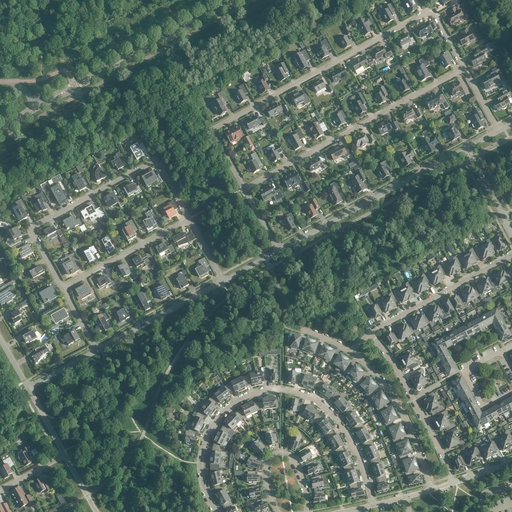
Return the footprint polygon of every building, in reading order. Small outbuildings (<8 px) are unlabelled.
[(417,9),(412,0),(406,0),(403,2),(406,6),(405,6),(407,9),(410,13),(417,9)] [(381,13),(387,23),(394,20),(392,17),(395,15),(390,5),(384,8),(386,10),(381,13)] [(448,10),(450,14),(451,16),(447,18),(451,25),(464,18),(460,10),(456,12),(454,7),(448,10)] [(364,19),(357,23),(359,26),(359,27),(362,32),(363,32),(365,36),(371,32),(368,26),(371,25),(368,18),(364,20),(364,19)] [(417,28),(415,29),(416,30),(415,33),(416,33),(418,33),(420,37),(422,38),(427,36),(428,35),(432,33),(432,31),(437,28),(434,23),(431,24),(432,26),(429,26),(427,22),(419,27),(417,27),(417,28)] [(467,28),(466,28),(460,32),(462,35),(461,35),(462,36),(458,39),(462,46),(466,44),(467,44),(468,44),(469,43),(469,42),(470,42),(474,40),(467,28)] [(412,38),(410,39),(409,39),(407,34),(401,37),(397,40),(397,39),(401,47),(408,43),(410,46),(415,43),(412,38)] [(351,45),(346,36),(339,40),(344,49),(351,45)] [(319,57),(320,56),(322,59),(329,55),(327,51),(327,50),(330,48),(326,40),(320,43),(322,45),(320,46),(319,47),(320,48),(317,50),(318,53),(317,53),(317,55),(318,56),(319,57)] [(376,49),(376,50),(372,53),(376,60),(377,59),(378,60),(382,58),(382,57),(385,55),(387,58),(392,55),(389,49),(386,51),(384,51),(382,47),(379,49),(378,49),(376,49)] [(485,47),(474,53),(472,54),(473,57),(469,59),(474,67),(478,64),(479,65),(480,66),(482,65),(482,64),(482,63),(486,60),(483,55),(488,53),(485,47)] [(310,59),(305,50),(302,52),(302,53),(294,58),(296,62),(295,63),(295,62),(294,63),(297,67),(298,66),(301,71),(302,70),(303,71),(307,68),(306,67),(308,67),(305,62),(310,59)] [(444,55),(442,57),(439,59),(441,63),(440,64),(440,65),(441,66),(442,67),(443,66),(444,69),(451,65),(449,61),(450,60),(452,59),(448,51),(444,54),(444,55)] [(368,55),(351,64),(355,71),(363,67),(365,70),(374,65),(371,59),(370,59),(368,55)] [(421,66),(416,68),(415,69),(421,81),(430,77),(427,71),(426,71),(426,69),(425,68),(430,65),(425,57),(418,61),(421,66)] [(275,72),(280,82),(288,78),(286,75),(289,73),(288,73),(289,72),(284,63),(278,66),(280,69),(275,72)] [(511,83),(501,65),(499,66),(502,72),(501,73),(509,88),(511,86),(511,83)] [(486,78),(481,81),(486,90),(490,87),(492,88),(494,87),(494,85),(500,82),(496,75),(502,72),(499,66),(489,72),(491,75),(490,76),(489,77),(487,78),(486,78)] [(347,75),(343,69),(331,75),(334,82),(347,75)] [(259,78),(261,81),(257,84),(259,87),(257,88),(261,94),(262,93),(262,94),(269,90),(265,82),(268,80),(265,75),(259,78)] [(399,79),(396,80),(396,81),(398,85),(397,85),(397,86),(398,88),(399,88),(402,93),(409,89),(406,83),(409,82),(405,75),(401,77),(403,81),(401,82),(400,79),(399,79)] [(325,88),(326,88),(322,80),(312,85),(316,93),(325,88)] [(459,82),(454,84),(448,88),(453,96),(463,91),(459,82)] [(243,85),(238,87),(240,91),(235,94),(240,104),(247,100),(244,95),(248,93),(243,85)] [(383,87),(380,88),(377,90),(378,92),(377,92),(377,93),(377,94),(375,95),(376,98),(376,99),(377,101),(378,101),(380,104),(386,100),(384,97),(385,96),(387,94),(383,87)] [(508,90),(498,95),(495,97),(497,102),(493,104),(494,106),(494,107),(495,108),(496,109),(497,111),(501,109),(503,109),(506,108),(506,106),(510,104),(507,99),(508,98),(511,96),(508,90)] [(224,106),(225,106),(226,106),(224,103),(228,101),(223,92),(217,94),(220,99),(212,104),(213,105),(211,106),(213,109),(215,108),(216,111),(217,110),(220,115),(221,114),(221,115),(222,115),(224,114),(225,113),(224,112),(227,111),(224,106)] [(303,103),(304,103),(305,105),(310,102),(306,95),(303,97),(300,92),(291,97),(293,100),(292,100),(292,101),(293,104),(294,104),(295,104),(296,107),(303,103)] [(356,96),(359,102),(353,105),(359,116),(366,111),(363,105),(366,104),(360,93),(356,96)] [(443,96),(439,98),(437,94),(424,101),(430,111),(434,108),(438,106),(442,104),(445,110),(449,107),(443,96)] [(476,100),(474,95),(468,99),(470,104),(476,100)] [(279,104),(266,111),(270,117),(274,115),(275,116),(278,114),(278,113),(283,110),(279,104)] [(411,108),(408,110),(401,114),(404,120),(408,118),(408,119),(409,120),(410,120),(412,119),(412,118),(412,117),(412,116),(415,115),(414,114),(416,113),(419,118),(422,116),(418,109),(415,111),(415,112),(414,113),(411,108)] [(472,124),(472,126),(473,128),(474,128),(475,127),(477,130),(484,126),(481,122),(484,120),(478,109),(473,112),(475,116),(470,118),(473,124),(472,124)] [(334,124),(335,124),(336,123),(338,127),(345,123),(343,119),(343,118),(345,117),(342,110),(335,114),(335,115),(336,115),(333,117),(335,120),(334,121),(333,122),(334,124)] [(453,114),(446,118),(449,124),(456,120),(453,114)] [(260,124),(262,123),(263,126),(267,124),(264,118),(260,120),(258,121),(256,116),(252,118),(251,118),(251,119),(250,120),(249,119),(249,120),(245,122),(249,130),(260,124)] [(387,121),(382,124),(376,127),(381,135),(391,129),(392,128),(394,131),(399,128),(396,122),(391,125),(389,126),(387,121)] [(309,127),(311,132),(312,132),(313,134),(315,139),(316,139),(324,135),(317,123),(310,127),(309,127)] [(239,139),(243,137),(238,126),(233,129),(233,127),(232,128),(233,130),(230,131),(229,129),(228,130),(229,131),(224,133),(230,144),(235,141),(235,142),(239,140),(239,139)] [(457,132),(454,127),(446,132),(451,142),(460,137),(458,134),(457,132)] [(296,135),(290,138),(289,139),(291,143),(290,143),(292,147),(292,146),(295,151),(295,150),(300,148),(299,147),(302,145),(303,147),(303,146),(300,140),(304,138),(304,139),(304,138),(299,129),(294,132),(295,132),(296,135)] [(368,142),(369,141),(371,144),(375,141),(372,135),(367,138),(367,139),(364,134),(353,140),(357,148),(360,146),(360,147),(361,147),(362,148),(363,148),(365,147),(365,146),(366,145),(367,144),(366,144),(369,142),(368,142)] [(252,146),(253,145),(248,137),(244,139),(248,148),(249,148),(252,146)] [(428,139),(421,143),(428,155),(435,151),(432,146),(434,145),(438,143),(435,137),(430,141),(428,139)] [(137,144),(130,148),(136,160),(144,156),(142,152),(146,150),(142,143),(138,145),(137,144)] [(275,148),(274,148),(268,152),(274,162),(280,159),(278,154),(282,152),(279,146),(275,148)] [(342,146),(338,148),(329,153),(331,156),(331,157),(332,157),(334,161),(342,156),(344,159),(352,154),(348,148),(344,150),(342,146)] [(406,154),(405,153),(398,157),(404,167),(411,164),(409,159),(415,156),(412,150),(406,154)] [(124,167),(122,164),(121,161),(125,159),(122,154),(120,154),(119,152),(115,155),(116,157),(114,158),(115,160),(111,162),(111,161),(110,162),(114,168),(116,167),(118,171),(124,167)] [(260,170),(258,166),(258,165),(261,163),(255,153),(251,155),(253,160),(251,161),(251,162),(251,163),(248,164),(250,168),(249,168),(249,169),(250,171),(251,171),(252,171),(253,173),(260,170)] [(99,181),(98,181),(97,182),(103,179),(105,178),(106,178),(104,174),(103,174),(99,166),(100,165),(102,164),(103,164),(103,163),(103,164),(104,164),(98,154),(92,157),(93,157),(93,156),(98,165),(97,165),(96,166),(95,167),(94,169),(94,170),(93,172),(93,173),(94,175),(94,176),(95,177),(95,178),(96,179),(97,180),(99,181)] [(324,161),(321,163),(319,159),(314,161),(315,161),(312,163),(312,162),(307,165),(311,171),(315,169),(315,170),(319,168),(319,167),(322,165),(324,169),(328,167),(324,161)] [(379,173),(379,174),(379,175),(380,176),(381,176),(383,179),(389,176),(386,170),(389,168),(385,161),(380,164),(383,168),(378,170),(379,173)] [(361,170),(357,173),(355,173),(357,177),(349,181),(354,188),(357,194),(366,189),(362,182),(367,180),(361,170)] [(286,176),(282,179),(288,189),(293,186),(293,187),(297,185),(296,185),(301,182),(295,171),(291,174),(290,173),(289,173),(290,175),(287,176),(286,175),(286,176)] [(153,173),(153,172),(148,175),(149,175),(147,176),(142,179),(146,186),(147,186),(148,187),(149,187),(150,187),(150,186),(150,185),(150,184),(157,180),(159,184),(162,182),(162,183),(163,182),(159,175),(155,177),(153,173)] [(78,174),(72,178),(75,183),(73,183),(76,187),(77,187),(80,192),(86,188),(83,183),(81,180),(81,179),(78,174)] [(62,180),(59,175),(51,179),(54,185),(62,180)] [(306,182),(302,184),(307,193),(311,190),(306,182)] [(336,191),(337,191),(340,189),(336,182),(330,185),(332,189),(327,192),(329,196),(329,197),(331,201),(332,201),(334,206),(342,201),(336,191)] [(133,183),(131,185),(123,189),(128,198),(133,195),(133,194),(135,193),(136,195),(142,191),(139,186),(135,188),(135,187),(136,187),(136,186),(136,185),(135,185),(134,185),(133,183)] [(68,200),(59,185),(52,188),(50,189),(59,205),(68,200)] [(267,187),(258,192),(264,202),(275,196),(278,201),(284,197),(280,189),(275,192),(271,185),(267,187)] [(34,195),(38,201),(38,203),(34,205),(38,213),(43,210),(43,211),(47,209),(44,204),(47,202),(45,197),(44,198),(44,197),(44,196),(41,191),(34,195)] [(109,195),(103,198),(107,205),(109,205),(112,207),(118,203),(120,207),(125,205),(120,196),(116,199),(113,194),(110,196),(109,195)] [(13,216),(19,221),(19,220),(20,222),(27,218),(23,211),(27,209),(21,199),(15,203),(18,207),(13,210),(15,213),(13,216)] [(310,202),(312,205),(304,209),(306,213),(307,212),(310,219),(317,215),(315,210),(319,208),(315,199),(310,202)] [(164,210),(161,211),(164,217),(167,216),(169,219),(176,215),(174,211),(177,209),(173,201),(168,204),(169,206),(164,209),(164,210)] [(85,211),(81,213),(84,219),(89,217),(89,218),(96,214),(99,219),(105,215),(100,207),(95,210),(93,206),(90,208),(90,207),(85,210),(85,211)] [(147,224),(146,225),(145,226),(146,227),(146,228),(148,228),(149,228),(151,232),(155,229),(157,227),(154,221),(157,220),(152,210),(148,212),(149,212),(146,214),(149,220),(146,222),(145,222),(146,223),(147,224)] [(286,219),(286,220),(282,222),(284,225),(283,228),(286,229),(288,231),(291,230),(292,230),(292,229),(295,227),(292,222),(295,220),(291,213),(287,216),(288,219),(287,220),(286,219)] [(68,219),(63,222),(67,229),(70,228),(71,229),(75,227),(75,228),(78,226),(80,228),(79,228),(82,233),(87,230),(84,225),(83,226),(79,219),(76,220),(74,216),(70,218),(70,219),(68,220),(68,219)] [(106,219),(101,222),(104,227),(109,224),(106,219)] [(136,228),(137,230),(138,230),(132,220),(125,224),(127,228),(122,231),(129,243),(132,240),(136,237),(132,231),(136,228)] [(56,232),(53,227),(51,228),(51,230),(47,229),(47,231),(44,232),(46,234),(45,237),(51,239),(59,235),(60,237),(63,236),(60,230),(56,232)] [(21,237),(17,228),(10,232),(12,235),(10,237),(9,236),(7,240),(7,241),(5,244),(9,247),(21,241),(19,238),(21,237)] [(189,243),(195,240),(192,234),(187,237),(186,233),(186,234),(184,235),(183,233),(172,239),(175,244),(174,242),(176,242),(178,248),(178,247),(189,243),(189,244),(190,244),(189,243)] [(102,241),(105,248),(106,251),(107,251),(109,254),(115,251),(113,248),(114,248),(113,246),(112,246),(112,245),(114,243),(114,244),(119,241),(116,235),(111,238),(113,242),(111,243),(110,241),(111,241),(108,236),(105,237),(106,239),(102,241)] [(499,238),(491,242),(496,251),(499,250),(499,251),(505,248),(506,247),(506,246),(506,245),(506,244),(505,244),(505,243),(504,243),(503,243),(502,244),(499,238)] [(496,251),(491,242),(483,247),(489,257),(494,254),(492,249),(494,248),(496,252),(496,251)] [(21,243),(13,247),(11,248),(13,253),(17,251),(22,259),(33,253),(29,246),(31,245),(29,246),(28,244),(24,247),(21,243)] [(167,248),(165,243),(161,245),(161,246),(159,247),(159,246),(155,248),(159,255),(165,252),(167,256),(170,254),(171,254),(170,253),(175,251),(172,245),(171,246),(168,248),(168,247),(167,248)] [(97,252),(94,246),(89,249),(89,250),(86,252),(84,256),(83,256),(83,257),(83,258),(84,258),(84,259),(89,262),(89,263),(95,260),(94,258),(92,258),(93,254),(97,252)] [(484,260),(489,257),(483,247),(480,248),(479,247),(478,247),(476,247),(475,247),(473,248),(478,257),(481,255),(484,260)] [(469,254),(466,256),(471,266),(477,263),(476,262),(479,261),(472,248),(471,249),(470,250),(469,251),(469,253),(469,254)] [(64,269),(64,270),(65,270),(66,270),(69,275),(72,273),(73,274),(75,273),(74,272),(78,270),(74,264),(79,262),(74,253),(72,254),(68,256),(68,255),(67,255),(66,255),(66,256),(65,257),(65,258),(67,264),(64,266),(64,267),(64,268),(64,269)] [(146,254),(147,256),(142,259),(141,258),(142,257),(141,257),(140,256),(133,260),(137,268),(144,264),(146,267),(151,264),(152,266),(155,265),(156,264),(155,264),(154,262),(154,261),(152,259),(152,258),(151,256),(149,253),(146,254)] [(457,255),(456,256),(461,265),(463,264),(466,269),(471,266),(466,256),(462,258),(462,257),(461,256),(460,255),(458,255),(457,255)] [(461,265),(456,256),(455,256),(456,256),(454,257),(453,258),(453,259),(453,261),(453,262),(450,264),(455,274),(460,271),(458,267),(461,265)] [(201,276),(202,278),(208,275),(207,273),(208,273),(205,267),(208,266),(204,259),(199,262),(201,266),(200,267),(196,270),(200,277),(201,276)] [(36,279),(36,278),(45,273),(43,269),(42,270),(40,267),(36,269),(33,264),(27,267),(32,277),(30,277),(31,278),(31,279),(32,279),(34,280),(35,280),(36,280),(36,279)] [(127,276),(128,276),(132,281),(137,278),(132,269),(129,271),(125,264),(118,268),(119,269),(116,271),(119,277),(124,275),(125,277),(127,276)] [(441,264),(440,265),(445,274),(447,272),(450,277),(455,274),(450,264),(446,266),(445,265),(444,264),(443,264),(441,264)] [(445,274),(440,265),(439,266),(438,267),(437,268),(437,269),(437,271),(434,272),(439,283),(445,280),(442,275),(445,274)] [(185,279),(185,278),(188,276),(185,270),(181,272),(183,275),(178,278),(176,280),(176,281),(175,281),(177,285),(178,284),(181,289),(189,285),(186,281),(185,279)] [(511,280),(507,271),(506,271),(508,274),(506,276),(503,271),(498,274),(504,284),(511,280)] [(439,283),(434,272),(426,277),(429,282),(432,281),(434,286),(439,283)] [(421,279),(418,281),(424,291),(429,288),(426,284),(429,282),(426,277),(424,273),(423,274),(422,275),(421,276),(421,278),(421,279)] [(504,284),(498,274),(493,277),(495,282),(493,283),(498,292),(496,288),(504,284)] [(101,278),(97,280),(100,284),(97,285),(100,289),(105,286),(104,285),(107,284),(107,285),(110,284),(111,286),(115,284),(112,277),(108,279),(107,276),(104,278),(103,276),(102,277),(103,277),(101,278)] [(487,279),(482,282),(487,292),(491,290),(491,291),(492,292),(493,293),(495,293),(496,293),(498,292),(493,283),(490,284),(487,279)] [(0,292),(15,283),(13,280),(0,288),(0,290),(1,292),(0,292)] [(164,280),(158,283),(161,287),(156,290),(154,292),(153,293),(156,298),(157,298),(160,297),(162,300),(163,300),(165,299),(165,298),(169,296),(165,289),(168,287),(164,280)] [(410,282),(409,282),(413,291),(416,290),(418,294),(424,291),(418,281),(415,283),(414,282),(412,281),(411,281),(410,282)] [(406,289),(403,291),(408,301),(414,298),(411,292),(413,291),(409,282),(408,282),(407,283),(406,284),(405,285),(405,286),(406,288),(406,289)] [(487,292),(482,282),(477,285),(477,286),(474,287),(481,300),(483,299),(484,298),(484,297),(484,295),(484,294),(487,292)] [(36,291),(36,292),(33,294),(33,293),(33,294),(35,298),(39,296),(40,299),(41,299),(41,298),(42,298),(45,303),(48,301),(48,302),(49,301),(56,297),(54,291),(55,291),(53,287),(52,287),(47,290),(45,287),(37,291),(36,291)] [(76,296),(79,301),(94,294),(91,289),(88,290),(88,289),(85,289),(84,287),(77,291),(79,295),(76,296)] [(481,300),(474,287),(476,291),(474,292),(471,288),(466,290),(472,301),(479,296),(481,300)] [(12,299),(15,297),(14,296),(16,295),(12,289),(11,290),(10,288),(0,294),(0,303),(1,304),(2,304),(3,305),(6,303),(7,304),(13,300),(12,299)] [(472,301),(466,290),(461,293),(463,298),(461,299),(459,296),(465,308),(466,308),(464,305),(472,301)] [(151,300),(146,291),(142,293),(141,293),(137,295),(141,302),(137,304),(141,310),(144,308),(145,311),(150,309),(147,303),(151,300)] [(403,304),(408,301),(403,291),(399,292),(398,291),(397,291),(396,291),(394,291),(393,292),(400,304),(402,303),(403,304)] [(389,298),(385,300),(391,310),(396,307),(394,303),(396,301),(392,292),(390,293),(389,294),(388,295),(388,297),(389,298)] [(465,308),(459,296),(456,297),(455,296),(450,299),(456,309),(459,307),(460,308),(461,309),(463,309),(464,309),(465,308)] [(375,301),(377,305),(382,314),(383,314),(381,310),(383,309),(386,313),(391,310),(385,300),(382,302),(381,301),(380,300),(378,300),(377,301),(375,301)] [(453,311),(448,300),(442,303),(443,304),(440,306),(447,318),(448,318),(449,317),(450,315),(450,314),(450,313),(453,311)] [(382,314),(377,305),(369,309),(373,315),(372,315),(371,316),(371,317),(371,318),(372,318),(372,319),(373,319),(374,319),(375,319),(380,316),(380,315),(382,314)] [(12,309),(12,310),(14,313),(11,315),(13,317),(11,318),(12,320),(15,324),(22,320),(20,316),(21,315),(18,311),(21,309),(19,306),(12,310),(12,309)] [(447,318),(440,306),(442,310),(440,311),(437,306),(432,309),(437,319),(441,317),(442,319),(443,319),(444,319),(446,319),(447,318)] [(69,318),(67,314),(68,314),(67,311),(66,312),(64,309),(59,311),(58,309),(59,308),(42,317),(45,324),(45,323),(44,320),(51,316),(52,319),(51,320),(53,322),(54,322),(55,325),(56,325),(61,322),(62,322),(63,322),(63,321),(68,318),(69,318)] [(492,325),(497,308),(485,315),(491,326),(492,325)] [(497,308),(492,325),(492,326),(503,320),(505,319),(504,318),(505,318),(502,313),(500,314),(497,308)] [(129,318),(124,309),(122,310),(121,310),(119,311),(119,312),(117,313),(122,322),(125,320),(126,319),(126,320),(129,318)] [(437,319),(432,309),(427,312),(429,317),(427,318),(425,314),(424,314),(431,327),(433,326),(434,325),(434,324),(434,323),(434,321),(437,319)] [(100,331),(104,330),(105,332),(110,329),(105,321),(108,320),(105,313),(102,315),(97,317),(99,320),(98,320),(97,320),(99,325),(98,325),(100,332),(100,331)] [(431,327),(424,314),(422,316),(421,315),(416,318),(422,328),(429,324),(431,327)] [(479,317),(480,317),(480,318),(486,328),(491,326),(485,315),(483,316),(483,315),(479,317)] [(480,318),(480,317),(475,320),(481,331),(486,328),(480,318)] [(422,328),(416,318),(411,321),(414,326),(411,328),(416,336),(417,336),(418,335),(419,334),(419,332),(418,330),(422,328)] [(481,331),(475,320),(470,323),(476,334),(481,331)] [(506,325),(503,320),(492,326),(495,331),(506,325)] [(476,334),(470,323),(457,330),(463,341),(476,334)] [(406,324),(401,327),(406,338),(414,333),(416,337),(416,336),(411,328),(408,329),(406,324)] [(509,330),(506,325),(495,331),(498,336),(509,330)] [(32,329),(31,326),(24,330),(27,335),(23,338),(26,343),(29,341),(30,342),(37,338),(34,333),(36,332),(34,328),(32,329)] [(406,338),(401,327),(395,330),(398,335),(395,336),(394,333),(393,333),(398,342),(406,338)] [(463,341),(457,330),(452,333),(458,344),(463,341)] [(511,336),(511,335),(509,330),(498,336),(501,342),(511,336)] [(69,335),(66,331),(58,335),(61,340),(64,339),(68,346),(73,343),(75,342),(80,340),(75,331),(70,333),(71,334),(69,335)] [(398,342),(393,333),(391,334),(390,333),(384,336),(384,337),(383,338),(383,339),(384,339),(384,340),(385,341),(386,341),(387,340),(390,346),(398,342)] [(458,344),(452,333),(447,335),(453,346),(458,344)] [(453,346),(447,335),(442,338),(448,349),(453,346)] [(297,350),(299,351),(301,345),(299,344),(300,338),(299,337),(295,336),(294,336),(293,341),(292,340),(291,344),(292,345),(291,349),(297,350)] [(448,349),(442,338),(430,345),(447,350),(448,349)] [(304,345),(301,345),(299,351),(302,352),(307,354),(312,341),(308,340),(306,340),(304,345)] [(316,343),(312,341),(307,354),(313,356),(315,357),(318,351),(315,350),(318,344),(316,343)] [(45,355),(47,353),(48,353),(49,353),(50,353),(50,354),(50,353),(45,344),(35,350),(36,350),(39,354),(32,358),(34,357),(34,358),(34,359),(33,359),(33,360),(34,361),(34,362),(35,362),(36,362),(37,363),(38,362),(41,359),(45,355)] [(447,350),(430,345),(433,351),(432,351),(435,357),(437,357),(444,352),(447,350)] [(321,352),(318,351),(315,357),(318,358),(323,361),(329,349),(325,347),(324,346),(321,352)] [(400,359),(403,364),(413,359),(411,355),(412,355),(413,354),(414,352),(414,351),(413,350),(413,348),(404,353),(405,356),(400,359)] [(333,351),(329,349),(323,361),(328,363),(331,365),(334,359),(331,357),(334,352),(333,351)] [(450,356),(447,350),(444,352),(437,357),(439,362),(450,356)] [(337,360),(334,359),(331,365),(333,366),(334,364),(339,368),(345,358),(342,356),(341,356),(340,355),(337,360)] [(453,361),(450,356),(439,362),(442,367),(453,361)] [(349,361),(345,358),(339,368),(344,371),(342,373),(345,374),(349,369),(346,367),(350,362),(349,361)] [(415,362),(413,359),(403,364),(405,369),(411,366),(412,369),(421,364),(421,363),(420,362),(418,361),(417,361),(416,361),(415,362)] [(456,366),(453,361),(442,367),(445,372),(456,366)] [(351,371),(349,369),(345,374),(347,376),(351,380),(353,378),(360,370),(357,367),(356,367),(355,366),(351,371)] [(459,372),(456,366),(445,372),(448,378),(459,372)] [(411,379),(414,384),(424,379),(422,375),(423,374),(424,373),(424,372),(423,370),(423,369),(410,376),(412,379),(411,379)] [(353,378),(351,380),(355,384),(357,386),(362,381),(360,379),(364,374),(363,373),(360,370),(353,378)] [(267,381),(266,371),(262,372),(256,374),(258,386),(260,385),(262,385),(262,384),(262,383),(264,383),(263,380),(267,380),(267,381)] [(270,371),(266,371),(267,381),(267,379),(270,379),(270,382),(272,382),(272,383),(273,383),(273,384),(274,384),(275,384),(276,384),(276,383),(277,383),(277,377),(278,377),(279,376),(279,375),(279,374),(279,373),(278,373),(278,372),(277,372),(277,371),(270,371)] [(298,383),(301,373),(296,373),(289,372),(289,373),(288,373),(287,374),(287,375),(287,376),(287,377),(287,378),(289,378),(288,384),(289,385),(290,385),(291,385),(292,385),(293,385),(293,383),(295,383),(295,381),(299,381),(298,383)] [(305,375),(301,373),(298,383),(299,383),(299,381),(302,383),(302,385),(303,386),(303,387),(304,387),(305,388),(306,388),(307,389),(311,377),(305,375)] [(258,386),(256,374),(250,375),(246,376),(249,385),(248,384),(252,383),(252,385),(254,385),(254,386),(256,386),(257,386),(258,386)] [(249,385),(246,376),(242,378),(236,380),(242,392),(242,391),(243,391),(244,390),(245,389),(244,388),(246,387),(245,385),(248,384),(249,385)] [(450,382),(454,388),(465,382),(461,376),(450,382)] [(317,379),(311,377),(307,389),(308,389),(309,390),(311,390),(311,388),(313,389),(314,387),(317,388),(317,389),(321,381),(317,379)] [(364,383),(362,381),(357,386),(360,388),(361,386),(365,391),(373,383),(370,380),(369,379),(364,383)] [(427,384),(424,379),(414,384),(416,390),(417,390),(417,391),(418,391),(419,391),(420,391),(420,390),(421,390),(421,389),(421,388),(421,387),(427,384)] [(242,392),(236,380),(231,383),(227,385),(232,393),(231,392),(234,390),(235,392),(237,392),(238,393),(239,393),(240,392),(241,392),(242,392)] [(325,384),(321,381),(317,389),(317,388),(321,391),(319,392),(321,393),(320,395),(321,396),(322,397),(323,397),(330,387),(325,384)] [(467,387),(465,382),(454,388),(457,393),(467,387)] [(376,386),(373,383),(365,391),(363,392),(367,396),(369,398),(374,394),(372,392),(377,388),(376,387),(376,386)] [(232,393),(227,385),(223,387),(219,391),(226,401),(227,400),(228,400),(229,399),(229,398),(228,397),(230,396),(228,394),(231,392),(232,393)] [(335,391),(330,387),(323,397),(324,398),(325,399),(327,400),(328,398),(329,399),(330,397),(333,400),(333,401),(339,394),(335,391)] [(470,392),(467,387),(457,393),(459,398),(470,392)] [(226,401),(219,391),(214,395),(210,398),(217,404),(216,403),(219,401),(220,403),(222,402),(223,403),(224,402),(225,402),(226,401)] [(473,397),(470,392),(459,398),(462,403),(473,397)] [(376,397),(374,394),(369,398),(371,401),(374,405),(385,398),(382,394),(382,395),(381,393),(376,397)] [(342,397),(339,394),(333,401),(334,400),(336,403),(334,404),(335,406),(334,407),(335,408),(336,409),(337,410),(346,402),(342,397)] [(424,401),(423,402),(424,402),(424,403),(424,404),(427,408),(437,403),(432,394),(429,395),(431,399),(428,401),(428,400),(427,400),(427,399),(426,399),(425,399),(425,400),(424,400),(424,401)] [(270,409),(268,397),(267,397),(265,397),(264,398),(264,399),(262,399),(263,402),(258,402),(260,410),(264,410),(270,409)] [(269,397),(268,397),(270,409),(276,408),(279,408),(279,409),(279,408),(278,398),(278,400),(275,400),(274,398),(273,398),(272,397),(270,397),(269,397)] [(476,402),(473,397),(462,403),(465,408),(476,402)] [(511,410),(511,400),(510,397),(498,404),(504,415),(511,410)] [(217,404),(210,398),(208,401),(204,405),(213,413),(214,413),(215,412),(215,411),(216,410),(215,409),(216,408),(214,406),(216,404),(217,404)] [(296,412),(299,413),(303,404),(302,405),(298,404),(298,402),(297,401),(297,400),(296,399),(295,399),(294,399),(293,398),(292,399),(291,405),(289,404),(289,405),(289,406),(288,406),(288,407),(288,408),(288,409),(290,409),(289,410),(296,412)] [(387,401),(385,398),(374,405),(377,410),(378,413),(384,409),(383,407),(388,403),(387,402),(387,401)] [(260,410),(258,402),(257,402),(258,402),(253,404),(252,402),(251,403),(250,402),(249,402),(248,402),(247,403),(246,403),(251,414),(257,412),(260,410)] [(350,407),(346,402),(337,410),(338,411),(338,412),(339,413),(340,413),(341,412),(342,413),(344,412),(346,414),(345,415),(352,410),(350,407)] [(478,407),(476,402),(465,408),(467,413),(478,407)] [(251,414),(246,403),(244,404),(243,405),(242,405),(243,407),(241,408),(242,410),(238,412),(238,411),(243,419),(246,417),(251,414)] [(439,406),(437,403),(427,408),(430,414),(431,413),(432,416),(446,409),(445,407),(444,406),(443,405),(441,405),(440,406),(439,406)] [(303,404),(299,413),(302,415),(307,418),(314,407),(313,407),(312,406),(310,405),(310,407),(308,406),(307,408),(303,405),(303,404)] [(504,415),(498,404),(493,407),(499,418),(504,415)] [(213,413),(204,405),(200,410),(197,414),(205,419),(204,418),(206,415),(208,417),(209,415),(210,416),(211,416),(212,415),(212,414),(213,413)] [(315,408),(314,407),(307,418),(312,421),(315,423),(322,416),(321,416),(321,417),(317,414),(318,412),(317,411),(317,410),(316,409),(315,408)] [(481,412),(478,407),(467,413),(470,418),(478,414),(481,412)] [(499,418),(493,407),(488,410),(494,421),(499,418)] [(386,412),(384,409),(378,413),(380,415),(383,420),(394,414),(392,410),(391,409),(386,412)] [(355,413),(352,410),(345,415),(346,415),(348,417),(346,419),(347,420),(346,421),(346,422),(347,423),(347,424),(348,425),(358,418),(355,413)] [(434,421),(436,426),(447,421),(445,417),(446,417),(447,416),(448,414),(448,413),(447,412),(447,410),(438,415),(439,418),(434,421)] [(494,421),(488,410),(483,413),(485,416),(489,423),(494,421)] [(243,419),(238,411),(237,411),(238,412),(234,415),(233,414),(231,415),(230,414),(230,415),(229,415),(228,416),(227,417),(236,426),(240,421),(243,419)] [(482,413),(481,412),(478,414),(470,418),(477,430),(477,429),(481,417),(482,413)] [(485,416),(483,413),(482,413),(481,417),(477,429),(477,430),(489,423),(485,416)] [(205,419),(197,414),(195,417),(192,423),(204,428),(204,427),(204,426),(205,425),(205,424),(204,424),(205,422),(203,421),(204,418),(205,419)] [(396,418),(394,414),(383,420),(385,425),(386,428),(392,425),(391,422),(397,419),(396,418)] [(322,417),(322,416),(315,423),(318,426),(321,431),(331,423),(331,422),(330,421),(329,421),(328,420),(327,421),(326,420),(324,421),(321,417),(322,417)] [(236,426),(227,417),(226,418),(225,419),(225,420),(226,421),(224,422),(226,424),(223,427),(222,427),(229,432),(232,430),(236,426)] [(361,423),(358,418),(348,425),(349,426),(350,427),(350,428),(352,427),(353,429),(355,427),(356,430),(355,431),(363,426),(361,423)] [(449,424),(447,421),(436,426),(439,431),(445,428),(446,431),(455,426),(455,425),(454,424),(452,423),(451,423),(450,423),(449,424)] [(204,428),(192,423),(190,428),(188,432),(197,435),(196,435),(197,432),(199,433),(200,431),(201,432),(202,431),(202,430),(203,430),(204,428)] [(332,424),(331,423),(321,431),(325,435),(327,438),(334,433),(331,430),(333,429),(332,428),(333,427),(333,426),(333,425),(332,424)] [(394,428),(392,425),(386,428),(388,431),(390,436),(402,430),(401,426),(400,427),(399,425),(394,428)] [(365,429),(363,426),(355,431),(357,430),(358,433),(356,434),(357,436),(356,436),(356,437),(356,438),(357,439),(357,440),(368,434),(365,429)] [(229,432),(222,427),(222,428),(220,432),(218,431),(217,433),(216,432),(215,433),(215,434),(214,435),(214,436),(225,441),(228,436),(229,432)] [(443,439),(446,444),(456,438),(454,435),(456,434),(457,433),(457,432),(457,431),(457,429),(456,428),(447,433),(449,436),(443,439)] [(505,435),(506,436),(502,438),(508,448),(511,446),(511,443),(510,440),(511,438),(511,437),(510,433),(509,431),(508,429),(507,430),(506,431),(505,432),(505,434),(505,435)] [(404,434),(402,430),(390,436),(393,441),(394,444),(400,441),(399,439),(404,436),(404,434)] [(195,435),(197,436),(197,435),(188,432),(186,431),(185,436),(187,437),(185,443),(186,443),(186,444),(186,445),(187,445),(188,445),(189,445),(190,445),(191,444),(197,446),(197,445),(197,444),(198,443),(198,442),(198,441),(196,441),(197,439),(195,438),(195,435)] [(279,443),(277,433),(276,433),(276,434),(273,435),(267,436),(267,437),(265,437),(265,438),(265,439),(266,440),(266,441),(266,442),(267,442),(268,442),(269,448),(271,448),(272,448),(272,447),(273,447),(274,447),(274,445),(275,445),(275,443),(278,442),(279,444),(279,443)] [(334,433),(327,438),(329,441),(332,446),(342,440),(342,439),(341,438),(341,437),(340,436),(339,437),(338,435),(336,437),(334,434),(334,433)] [(371,440),(368,434),(357,440),(358,441),(358,442),(359,443),(360,444),(361,443),(362,445),(364,443),(365,446),(364,447),(373,443),(371,440)] [(290,436),(287,444),(291,445),(290,448),(291,448),(291,450),(292,450),(292,451),(293,451),(294,451),(294,452),(295,452),(297,446),(299,446),(300,446),(300,445),(300,444),(300,443),(301,443),(301,442),(299,441),(301,437),(295,435),(294,438),(291,437),(290,436)] [(225,441),(214,436),(213,437),(213,439),(212,440),(214,440),(213,442),(215,443),(213,447),(212,447),(221,450),(222,446),(223,446),(225,441)] [(458,442),(456,438),(446,444),(449,449),(454,446),(456,449),(465,444),(464,443),(463,441),(462,441),(461,441),(459,441),(458,442)] [(508,448),(502,438),(497,441),(497,440),(494,441),(499,451),(499,450),(497,447),(500,446),(503,451),(508,448)] [(251,446),(253,448),(253,449),(252,450),(253,451),(253,452),(254,452),(254,453),(255,453),(256,454),(257,453),(261,457),(262,457),(262,456),(263,456),(263,455),(264,455),(264,454),(263,453),(265,451),(263,450),(266,447),(267,449),(267,448),(260,441),(258,439),(251,446)] [(343,441),(342,440),(332,446),(335,451),(337,454),(344,450),(342,447),(344,446),(343,444),(344,443),(344,442),(343,441)] [(401,444),(400,441),(394,444),(395,447),(397,452),(409,447),(408,443),(407,443),(407,442),(401,444)] [(499,451),(494,441),(486,446),(492,456),(497,453),(496,452),(499,451)] [(374,446),(373,443),(364,447),(366,447),(367,450),(365,450),(365,452),(364,453),(364,454),(365,455),(365,456),(365,457),(377,452),(374,446)] [(492,456),(486,446),(481,448),(480,447),(478,449),(477,447),(476,447),(481,455),(483,453),(486,459),(492,456)] [(32,462),(30,459),(33,457),(28,447),(22,450),(24,453),(19,455),(20,456),(19,457),(18,458),(20,460),(21,460),(22,460),(25,466),(32,462)] [(221,450),(212,447),(213,448),(212,452),(210,452),(210,454),(208,454),(208,455),(208,456),(208,457),(208,458),(220,459),(221,453),(220,453),(221,450)] [(311,457),(312,456),(309,451),(308,451),(307,448),(307,447),(298,453),(300,452),(302,455),(300,456),(301,458),(300,459),(300,460),(300,461),(301,461),(301,462),(302,462),(302,463),(307,459),(308,461),(309,460),(310,460),(311,459),(312,458),(311,457)] [(411,451),(409,447),(397,452),(399,457),(400,460),(407,458),(406,455),(411,453),(411,451)] [(481,455),(476,447),(473,449),(474,450),(469,452),(475,463),(480,460),(477,454),(479,453),(480,455),(481,455)] [(345,450),(344,450),(337,454),(338,457),(340,462),(352,457),(351,456),(351,455),(350,454),(348,454),(348,453),(345,454),(344,450),(345,450)] [(379,457),(377,452),(365,457),(366,458),(366,459),(367,460),(369,460),(369,462),(371,461),(373,464),(372,464),(380,461),(379,457)] [(475,463),(469,452),(464,455),(464,454),(461,456),(466,465),(464,461),(466,460),(469,466),(475,463)] [(260,465),(258,464),(259,463),(257,462),(258,459),(260,459),(250,455),(250,456),(249,459),(247,465),(248,466),(247,467),(248,467),(248,468),(249,468),(250,468),(251,469),(252,469),(252,467),(258,469),(259,469),(259,468),(260,467),(260,466),(260,465)] [(466,465),(461,456),(453,460),(456,466),(455,466),(455,467),(454,467),(454,468),(454,469),(455,469),(455,470),(456,470),(456,471),(457,471),(458,471),(458,470),(464,467),(463,466),(466,465)] [(352,458),(352,457),(340,462),(343,468),(344,471),(353,468),(353,467),(352,468),(350,464),(353,463),(352,462),(353,461),(353,460),(353,459),(352,458)] [(13,473),(10,468),(14,465),(10,458),(3,462),(5,466),(0,468),(0,471),(4,479),(9,477),(8,476),(13,473)] [(220,459),(208,458),(207,459),(207,460),(207,461),(207,462),(209,462),(209,464),(211,464),(211,469),(210,469),(219,469),(219,465),(220,459)] [(408,461),(407,458),(400,460),(401,463),(403,468),(416,464),(414,460),(413,459),(408,461)] [(318,471),(319,471),(316,465),(315,461),(305,465),(306,466),(307,465),(309,468),(307,469),(307,471),(306,471),(306,472),(306,473),(307,473),(307,474),(307,475),(308,475),(314,473),(314,474),(315,474),(316,474),(317,474),(317,473),(318,473),(319,472),(318,471)] [(382,465),(380,461),(372,464),(373,464),(374,467),(372,468),(372,469),(371,470),(371,471),(371,472),(371,473),(372,474),(383,470),(382,465)] [(417,468),(416,464),(403,468),(405,474),(406,477),(412,475),(411,472),(417,470),(417,468)] [(353,468),(344,471),(345,474),(347,480),(359,476),(359,475),(358,474),(358,473),(357,472),(356,472),(355,471),(353,471),(352,468),(353,468)] [(220,472),(219,469),(210,469),(210,470),(211,470),(212,474),(209,475),(210,477),(208,477),(208,478),(209,479),(209,480),(209,481),(221,478),(220,472)] [(385,476),(383,470),(372,474),(372,475),(372,476),(373,477),(373,478),(375,477),(375,479),(377,478),(378,481),(377,482),(386,480),(385,476)] [(260,478),(259,478),(258,478),(258,476),(256,476),(256,472),(257,472),(247,472),(247,476),(247,482),(248,482),(248,484),(249,484),(250,484),(252,484),(253,484),(253,482),(259,482),(260,482),(260,481),(260,480),(260,479),(260,478)] [(413,478),(412,475),(406,477),(407,480),(409,486),(413,485),(417,484),(417,483),(421,482),(421,481),(420,476),(419,477),(419,476),(413,478)] [(322,486),(323,486),(326,485),(325,479),(321,480),(321,476),(311,478),(311,479),(313,478),(314,482),(311,482),(312,484),(310,484),(310,485),(310,486),(311,487),(311,488),(312,489),(318,487),(318,489),(319,489),(320,489),(321,488),(322,488),(323,488),(322,486)] [(359,477),(359,476),(347,480),(349,485),(350,488),(359,486),(358,486),(357,483),(359,482),(359,480),(360,480),(360,479),(360,478),(359,477)] [(222,484),(221,478),(209,481),(209,482),(210,483),(210,484),(210,485),(212,485),(212,486),(214,486),(215,490),(215,491),(223,488),(222,484)] [(51,490),(47,482),(46,480),(43,482),(41,479),(34,483),(40,493),(44,491),(46,493),(51,490)] [(387,483),(386,480),(377,482),(378,482),(379,485),(377,485),(377,487),(376,488),(376,489),(376,490),(376,491),(377,492),(383,491),(383,492),(384,492),(385,492),(386,492),(387,492),(388,491),(387,490),(388,490),(387,483)] [(261,491),(260,491),(259,490),(257,490),(256,487),(258,486),(248,488),(248,489),(248,488),(249,492),(250,498),(251,498),(252,499),(253,500),(254,499),(255,499),(256,499),(256,497),(262,496),(262,495),(262,494),(262,493),(262,492),(261,492),(261,491)] [(359,486),(350,488),(351,492),(348,492),(349,499),(353,498),(353,499),(354,499),(355,499),(356,499),(357,499),(358,498),(358,497),(364,496),(364,495),(364,494),(364,493),(363,492),(363,491),(361,491),(361,490),(359,490),(358,487),(359,486)] [(20,488),(18,489),(11,493),(20,508),(28,504),(31,508),(35,505),(29,495),(25,497),(20,488)] [(225,491),(223,488),(215,491),(218,494),(216,496),(216,497),(215,498),(216,500),(216,501),(217,502),(228,496),(225,491)] [(324,502),(325,502),(324,495),(324,492),(325,492),(325,491),(314,492),(314,493),(316,493),(316,496),(314,496),(314,498),(313,498),(312,499),(312,500),(312,501),(313,502),(313,503),(319,502),(319,504),(320,504),(321,504),(322,504),(323,504),(324,504),(324,503),(324,502)] [(231,501),(228,496),(217,502),(217,503),(218,503),(218,504),(219,505),(220,504),(221,506),(223,505),(225,508),(224,508),(224,509),(232,504),(230,501),(231,501)] [(266,504),(264,504),(264,503),(262,504),(260,501),(262,500),(252,504),(253,504),(254,507),(256,511),(262,511),(268,508),(267,507),(267,506),(267,505),(266,505),(266,504)] [(0,511),(11,511),(6,503),(2,506),(0,502),(0,511)]
